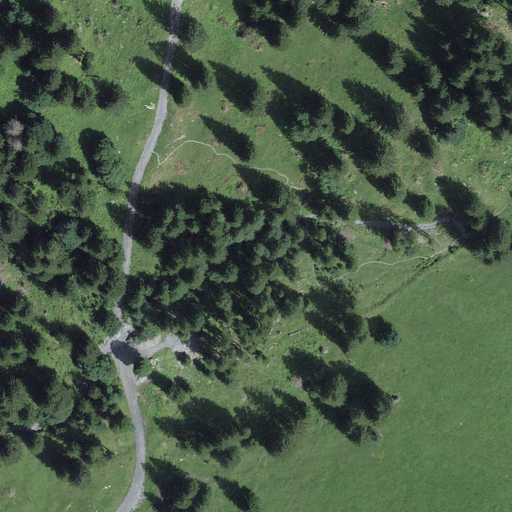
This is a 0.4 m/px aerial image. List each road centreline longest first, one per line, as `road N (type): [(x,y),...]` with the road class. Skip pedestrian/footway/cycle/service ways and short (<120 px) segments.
road 1 (track): [(148,150),(117,306),(141,447),(139,477),(120,511)]
road 2 (track): [(181,0),(148,150)]
